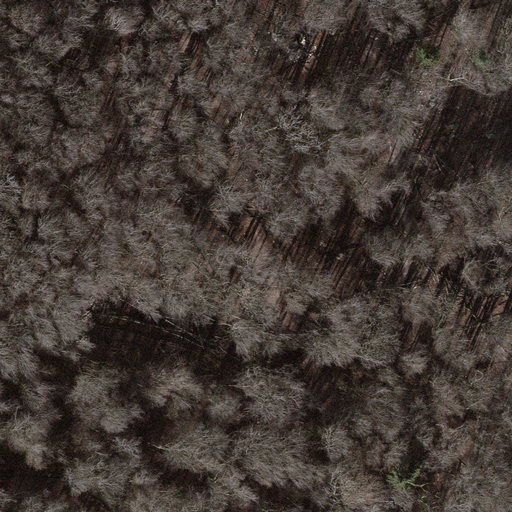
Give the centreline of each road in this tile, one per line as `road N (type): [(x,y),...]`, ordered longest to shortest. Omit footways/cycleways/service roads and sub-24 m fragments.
road 1 (track): [(391,511),(280,310),(200,89),(157,0)]
road 2 (track): [(452,511),(413,350),(385,131),(354,0)]
